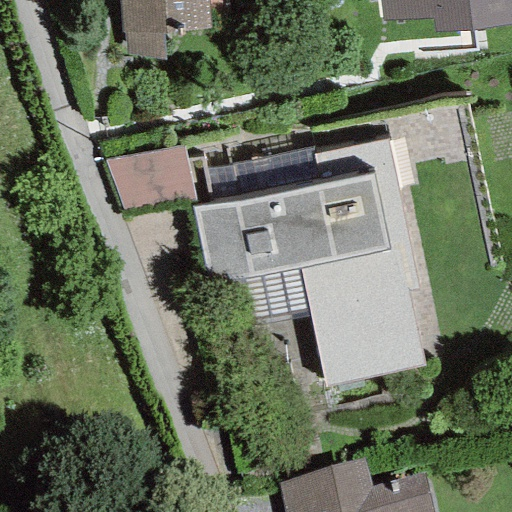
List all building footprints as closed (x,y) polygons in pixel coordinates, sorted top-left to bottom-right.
[(117,0),(120,33),(123,32),(125,60),(165,58),(163,32),(210,29),(207,0),(117,0)] [(511,0),(379,0),(382,24),(431,19),(432,35),(511,27),(511,0)] [(211,206),(192,210),(208,288),(299,269),(324,387),(423,366),(408,292),(418,290),(386,139),(314,154),(320,183),(211,206)] [(184,144),(102,160),(124,211),(195,201),(184,144)] [(211,206),(320,183),(314,154),(313,146),(203,169),(211,206)] [(362,459),(277,483),(283,511),(358,511),(371,486),(362,459)] [(358,511),(432,511),(423,472),(371,486),(358,511)]
